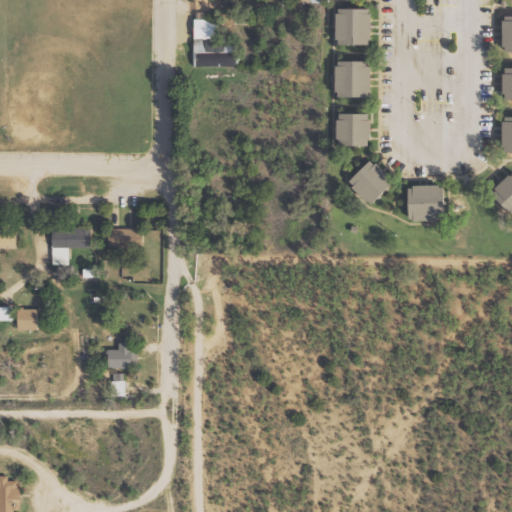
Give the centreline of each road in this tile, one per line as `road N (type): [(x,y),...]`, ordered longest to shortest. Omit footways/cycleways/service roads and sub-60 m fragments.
road 1 (residential): [(195,511),(200,349),(193,285),(173,260),(167,0)]
road 2 (residential): [(166,162),(0,162)]
